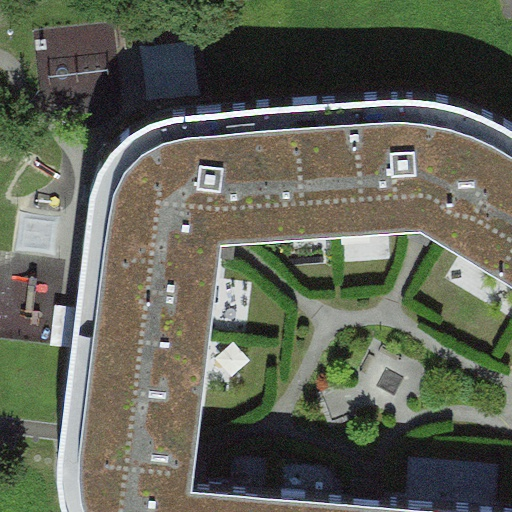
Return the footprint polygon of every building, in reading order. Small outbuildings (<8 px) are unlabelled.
[(422,221),(510,274),(511,270),(511,122),(506,119),(474,104),(445,96),(382,93),(341,96),(351,227),(422,221)] [(223,235),(351,227),(341,96),(201,105),(178,107),(158,112),(142,119),(114,143),(101,162),(92,187),(75,335),(207,354),(223,235)] [(70,261),(0,252),(0,338),(60,345),(70,261)] [(193,481),(207,354),(75,335),(62,442),(60,472),(64,499),(68,511),(296,511),(298,489),(193,481)] [(511,511),(511,506),(369,495),(298,489),(296,511),(511,511)]
